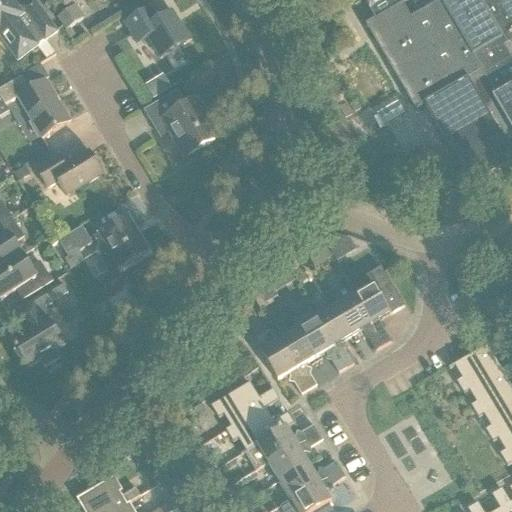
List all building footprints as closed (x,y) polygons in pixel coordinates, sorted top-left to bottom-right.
[(45,41),(57,33),(33,1),(19,11),(10,0),(0,0),(0,36),(18,61),(38,47),(37,46),(45,40),(45,41)] [(59,0),(67,9),(79,0),(59,0)] [(511,0),(363,0),(370,12),(375,21),(366,26),(415,111),(425,106),(426,108),(472,188),(511,164),(511,0)] [(85,19),(76,6),(57,19),(65,32),(85,19)] [(161,60),(190,42),(173,13),(158,22),(150,9),(125,24),(138,46),(149,40),(161,60)] [(41,66),(21,78),(0,91),(0,97),(5,106),(17,99),(42,140),(71,123),(46,82),(49,80),(41,66)] [(177,166),(215,143),(200,119),(207,115),(197,100),(186,107),(178,93),(144,112),(161,139),(170,134),(185,159),(176,165),(177,166)] [(5,106),(0,97),(0,119),(10,114),(5,106)] [(67,197),(103,176),(89,154),(65,169),(59,158),(37,172),(48,190),(58,184),(67,197)] [(26,167),(14,175),(20,184),(32,176),(26,167)] [(0,203),(0,229),(13,221),(1,203),(0,203)] [(99,236),(94,239),(99,247),(96,248),(112,275),(120,271),(149,253),(128,218),(99,236)] [(24,239),(13,221),(0,229),(0,272),(21,258),(13,246),(24,239)] [(83,228),(60,242),(70,259),(93,245),(83,228)] [(29,270),(21,258),(0,272),(0,300),(1,302),(21,289),(27,299),(53,283),(40,263),(29,270)] [(354,298),(384,348),(392,344),(379,323),(404,308),(381,268),(367,276),(373,286),(354,298)] [(266,278),(255,284),(261,294),(272,289),(266,278)] [(46,309),(68,296),(62,285),(14,314),(26,334),(17,339),(16,338),(10,342),(16,353),(18,352),(28,368),(43,359),(45,363),(56,357),(53,353),(64,347),(49,322),(52,320),(46,309)] [(219,307),(226,318),(239,309),(232,298),(219,307)] [(354,298),(335,309),(353,339),(364,332),(377,353),(384,348),(354,298)] [(317,320),(317,319),(311,309),(293,321),(298,330),(316,361),(327,354),(339,375),(347,371),(317,320)] [(335,309),(317,319),(317,320),(347,371),(355,366),(342,345),(353,339),(335,309)] [(316,361),(298,330),(280,342),(310,392),(317,388),(305,367),(316,361)] [(501,339),(455,367),(463,381),(458,384),(464,395),(469,392),(502,372),(493,357),(507,349),(501,339)] [(310,392),(280,342),(260,353),(278,383),(290,377),(302,397),(310,392)] [(511,365),(502,372),(469,392),(477,405),(472,408),(479,419),(484,416),(511,398),(511,388),(507,381),(511,378),(511,365)] [(232,429),(279,401),(273,392),(259,401),(250,385),(212,408),(219,420),(224,416),(232,429)] [(511,398),(484,416),(491,429),(486,432),(493,443),(498,440),(511,431),(511,398)] [(279,401),(232,429),(227,432),(234,443),(239,440),(247,454),(257,448),(257,447),(287,429),(293,425),(288,416),(274,425),(265,410),(279,402),(279,401)] [(257,448),(247,454),(245,455),(256,473),(268,466),(319,435),(314,428),(294,440),(287,429),(257,447),(257,448)] [(511,431),(498,440),(506,453),(501,456),(508,468),(511,465),(511,431)] [(323,443),(319,435),(268,466),(279,485),(309,466),(303,455),(323,443)] [(309,466),(279,485),(290,503),(341,472),(337,465),(316,477),(309,466)] [(346,480),(341,472),(290,503),(295,511),(332,511),(329,506),(332,504),(325,492),(346,480)] [(84,511),(117,511),(130,504),(141,498),(136,490),(123,498),(120,493),(123,492),(115,478),(77,500),(84,511)] [(511,511),(511,504),(511,505),(502,491),(493,497),(501,511),(502,510),(503,511),(511,511)] [(134,511),(130,504),(117,511),(172,511),(177,509),(173,502),(155,511),(134,511)]
